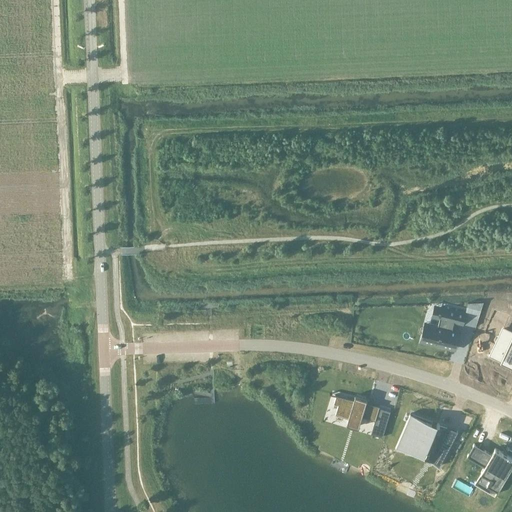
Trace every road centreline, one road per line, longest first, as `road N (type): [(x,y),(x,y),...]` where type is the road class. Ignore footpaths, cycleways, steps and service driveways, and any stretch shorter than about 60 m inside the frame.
road 1 (track): [(511,120),(161,135),(151,147),(155,235),(146,248)]
road 2 (unclassified): [(103,349),(266,345),(327,352),(511,412)]
road 3 (unclassified): [(103,349),(89,0)]
road 4 (track): [(511,251),(187,264)]
road 5 (track): [(318,127),(419,165),(511,143)]
road 6 (unclassified): [(110,511),(103,349)]
